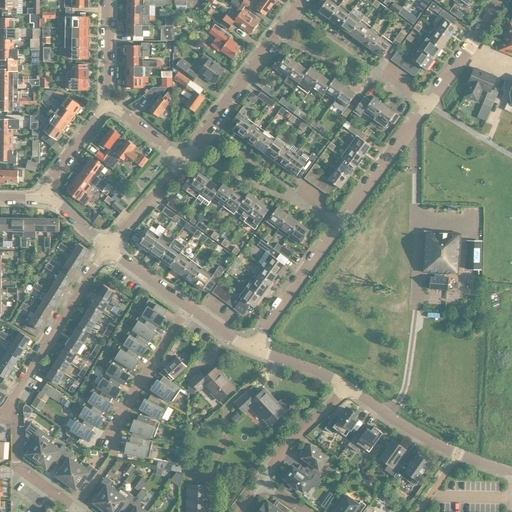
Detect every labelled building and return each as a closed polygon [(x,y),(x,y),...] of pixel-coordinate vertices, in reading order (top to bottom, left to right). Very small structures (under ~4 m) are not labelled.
[(0,0),(0,9),(2,10),(2,14),(17,14),(17,0),(13,0),(0,0)] [(32,15),(29,15),(39,15),(40,15),(40,0),(32,0),(32,15)] [(64,0),(64,8),(88,8),(88,0),(64,0)] [(262,0),(255,9),(265,16),(275,2),(272,0),(262,0)] [(320,0),(317,4),(321,7),(318,12),(328,19),(339,4),(333,0),(320,0)] [(376,9),(380,4),(375,0),(371,6),(376,9)] [(422,12),(431,0),(423,0),(417,8),(422,12)] [(455,19),(432,2),(428,7),(442,17),(434,28),(449,38),(457,28),(452,24),(455,19)] [(394,3),(390,9),(393,11),(398,14),(401,9),(394,3)] [(258,25),(253,21),(256,17),(250,13),(248,15),(242,10),(245,7),(242,4),(239,8),(234,15),(229,12),(220,24),(228,29),(234,22),(251,34),(258,25)] [(350,12),(339,4),(328,19),(339,27),(350,12)] [(149,6),(143,6),(127,6),(127,7),(125,8),(125,12),(127,13),(127,16),(149,17),(149,6)] [(449,12),(459,20),(463,15),(453,7),(449,12)] [(386,17),(390,11),(386,8),(382,13),(386,17)] [(350,35),(361,20),(350,12),(339,27),(350,35)] [(39,15),(29,15),(29,24),(33,24),(33,30),(39,30),(39,29),(39,28),(39,24),(39,19),(39,15)] [(126,25),(126,26),(143,27),(149,27),(149,17),(127,16),(126,20),(125,20),(125,24),(126,25)] [(0,29),(13,29),(13,28),(14,22),(17,23),(18,20),(0,18),(0,29)] [(88,18),(71,18),(65,18),(65,28),(88,29),(88,26),(89,25),(89,21),(88,20),(88,18)] [(165,18),(164,26),(172,27),(173,27),(173,18),(170,18),(165,18)] [(511,18),(510,23),(505,33),(502,42),(498,51),(511,56),(511,18)] [(350,35),(360,43),(371,28),(361,20),(350,35)] [(239,51),(234,47),(235,45),(229,40),(231,36),(214,24),(208,32),(215,38),(210,46),(219,53),(220,51),(232,60),(239,51)] [(418,33),(421,28),(416,24),(413,29),(418,33)] [(149,27),(143,27),(126,26),(126,30),(125,30),(125,35),(126,35),(126,37),(143,37),(143,32),(149,32),(149,27)] [(172,41),(172,27),(164,26),(161,26),(160,41),(172,41)] [(0,39),(17,40),(17,39),(17,37),(18,28),(13,28),(13,29),(0,29),(0,39)] [(88,29),(65,28),(65,38),(71,38),(88,39),(88,36),(89,35),(89,31),(88,30),(88,29)] [(382,35),(371,28),(360,43),(371,50),(382,35)] [(441,49),(449,38),(434,28),(426,38),(441,49)] [(399,45),(406,34),(401,30),(394,41),(399,45)] [(382,35),(371,50),(382,58),(393,43),(382,35)] [(410,43),(414,39),(409,35),(405,40),(410,43)] [(65,38),(65,43),(65,48),(64,48),(64,49),(87,49),(87,48),(89,47),(89,43),(87,42),(88,39),(71,38),(65,38)] [(434,60),(441,49),(426,38),(419,49),(434,60)] [(0,50),(13,51),(13,50),(13,44),(17,44),(17,41),(17,40),(0,39),(0,50)] [(32,41),(30,41),(30,51),(31,51),(39,51),(39,41),(32,41)] [(126,54),(126,57),(142,57),(149,57),(149,52),(143,51),(143,47),(126,46),(126,48),(125,49),(125,53),(126,54)] [(64,48),(59,48),(59,55),(70,55),(70,59),(87,59),(87,58),(89,57),(89,53),(87,53),(87,49),(64,49),(64,48)] [(426,70),(434,60),(419,49),(411,59),(412,60),(417,63),(421,67),(426,70)] [(0,59),(0,60),(0,65),(20,66),(20,60),(17,60),(17,57),(17,50),(13,50),(13,51),(0,50),(0,59)] [(390,60),(395,64),(402,53),(398,50),(390,60)] [(173,67),(183,74),(186,70),(190,65),(173,53),(173,67)] [(407,56),(402,53),(395,64),(399,67),(407,56)] [(195,69),(199,72),(207,77),(205,79),(212,84),(213,82),(215,83),(224,71),(204,56),(200,62),(195,69)] [(271,67),(286,78),(297,63),(287,56),(283,60),(279,57),(271,67)] [(412,60),(411,59),(407,56),(399,67),(404,70),(412,60)] [(160,68),(160,62),(142,62),(142,57),(126,57),(126,58),(125,59),(125,63),(126,64),(126,67),(148,68),(148,67),(160,68)] [(404,70),(409,74),(417,63),(412,60),(404,70)] [(307,71),(297,63),(286,78),(284,82),(294,90),(297,86),(310,67),(307,71)] [(421,67),(417,63),(409,74),(414,77),(421,67)] [(0,80),(13,80),(17,80),(17,73),(17,72),(19,72),(22,70),(22,66),(20,66),(0,65),(0,69),(0,80)] [(70,73),(66,73),(65,80),(70,80),(87,80),(87,77),(88,76),(88,72),(87,71),(87,70),(87,66),(71,66),(70,73)] [(124,75),(126,76),(126,77),(142,78),(148,78),(148,68),(126,67),(126,71),(125,71),(124,75)] [(310,67),(297,86),(307,94),(310,90),(321,75),(310,67)] [(490,90),(495,78),(474,69),(468,83),(470,84),(465,97),(476,101),(482,87),(488,89),(490,90)] [(191,81),(195,76),(186,70),(183,74),(191,81)] [(192,90),(196,85),(178,72),(173,79),(185,89),(184,90),(181,94),(189,100),(185,106),(194,113),(204,99),(192,90)] [(310,90),(320,98),(334,79),(331,82),(321,75),(310,90)] [(124,86),(125,87),(125,88),(142,88),(142,78),(126,77),(125,81),(124,82),(124,86)] [(345,87),(334,79),(320,98),(321,98),(323,94),(334,102),(345,87)] [(0,89),(17,90),(17,88),(17,83),(17,80),(13,80),(0,80),(0,89)] [(39,86),(39,88),(42,88),(42,89),(50,89),(50,84),(48,84),(48,80),(39,80),(39,86)] [(70,80),(65,80),(65,90),(82,91),(87,91),(87,89),(88,88),(88,84),(87,84),(87,80),(70,80)] [(261,91),(272,98),(275,93),(265,85),(261,91)] [(355,94),(345,87),(334,102),(344,109),(340,115),(345,118),(352,108),(348,105),(355,94)] [(172,88),(152,88),(142,97),(150,103),(152,101),(155,103),(149,110),(158,117),(168,104),(172,108),(172,88)] [(488,89),(482,104),(491,108),(497,93),(493,91),(490,90),(488,89)] [(23,99),(22,105),(28,105),(28,102),(28,98),(21,98),(21,92),(17,92),(0,92),(0,101),(17,102),(17,99),(23,99)] [(256,97),(267,105),(271,100),(260,92),(256,97)] [(46,102),(49,97),(43,93),(43,94),(40,98),(46,102)] [(364,96),(353,112),(360,117),(363,112),(374,120),(384,106),(373,98),(370,102),(364,96)] [(61,106),(74,116),(81,107),(67,97),(64,101),(59,97),(55,102),(61,106)] [(278,103),(282,106),(286,101),(282,98),(278,103)] [(0,111),(17,112),(19,112),(19,105),(22,105),(23,99),(17,99),(17,102),(0,101),(0,111)] [(297,108),(286,101),(282,106),(293,114),(297,108)] [(68,124),(74,116),(61,106),(58,109),(53,106),(50,110),(49,110),(55,114),(68,124)] [(384,106),(374,120),(384,128),(389,122),(390,123),(393,125),(399,117),(396,114),(385,107),(384,106)] [(241,109),(232,121),(237,125),(233,131),(243,139),(253,125),(254,124),(243,116),(246,113),(247,111),(242,108),(241,109)] [(282,116),(286,111),(281,108),(277,113),(282,116)] [(307,116),(297,108),(293,114),(304,121),(307,116)] [(68,124),(55,114),(49,110),(46,115),(52,119),(49,123),(62,132),(68,124)] [(292,115),(288,120),(292,124),(296,119),(292,115)] [(62,132),(49,123),(39,116),(39,122),(42,124),(39,127),(39,129),(45,133),(41,139),(52,147),(62,132)] [(0,129),(12,130),(19,130),(19,121),(0,120),(0,129)] [(314,129),(318,124),(313,120),(310,126),(314,129)] [(37,121),(32,121),(29,121),(29,130),(31,130),(37,131),(37,121)] [(303,131),(307,126),(302,123),(299,128),(303,131)] [(253,125),(243,139),(254,146),(264,133),(264,131),(254,124),(253,125)] [(363,141),(367,136),(365,134),(351,124),(346,131),(356,138),(349,147),(364,158),(371,147),(363,141)] [(0,139),(16,140),(16,137),(12,137),(12,130),(0,129),(0,139)] [(103,155),(98,151),(94,156),(103,163),(121,139),(118,137),(119,136),(110,129),(100,143),(98,146),(104,150),(105,148),(107,149),(103,155)] [(369,129),(365,134),(367,136),(369,137),(373,132),(369,129)] [(264,133),(254,146),(264,153),(264,154),(278,135),(275,139),(264,131),(264,133)] [(264,153),(263,155),(273,163),(274,161),(285,146),(288,142),(287,141),(288,140),(279,135),(278,135),(264,154),(264,153)] [(103,163),(104,163),(110,168),(118,157),(125,162),(128,164),(134,156),(131,153),(135,148),(126,141),(124,142),(121,139),(103,163)] [(0,151),(12,151),(12,144),(16,144),(16,142),(0,141),(0,151)] [(332,151),(335,147),(330,143),(327,147),(332,151)] [(285,146),(274,161),(286,169),(295,156),(300,150),(299,149),(293,145),(290,149),(285,146)] [(364,158),(349,147),(341,158),(356,169),(364,158)] [(300,150),(286,169),(296,177),(302,169),(306,172),(307,170),(315,160),(316,158),(312,154),(309,157),(300,150)] [(16,151),(12,151),(0,151),(0,160),(16,161),(16,151)] [(324,162),(327,157),(322,154),(319,158),(324,162)] [(135,162),(141,166),(146,159),(141,155),(135,162)] [(25,169),(32,171),(35,172),(37,164),(36,164),(37,160),(31,158),(30,162),(27,161),(25,169)] [(348,180),(356,169),(341,158),(333,169),(348,180)] [(86,165),(84,167),(102,180),(105,176),(101,172),(104,169),(90,159),(89,160),(88,160),(85,163),(86,165)] [(6,166),(0,165),(0,183),(17,184),(18,180),(20,180),(20,174),(18,174),(18,171),(17,171),(17,168),(6,166)] [(80,173),(78,175),(100,191),(100,192),(102,189),(102,185),(100,184),(102,181),(102,180),(84,167),(83,168),(82,168),(79,171),(80,173)] [(309,183),(318,172),(312,168),(304,180),(309,183)] [(340,191),(348,180),(333,169),(326,178),(325,180),(330,184),(335,187),(340,191)] [(309,183),(314,187),(322,175),(318,172),(309,183)] [(181,189),(196,200),(198,197),(209,182),(198,174),(195,179),(191,176),(181,189)] [(74,178),(72,181),(73,183),(72,184),(90,197),(93,193),(97,195),(100,191),(78,175),(76,178),(74,178)] [(314,187),(319,190),(325,180),(326,178),(322,175),(314,187)] [(319,190),(323,193),(330,184),(325,180),(319,190)] [(209,182),(198,197),(196,200),(206,207),(209,204),(223,185),(222,185),(219,189),(209,182)] [(67,191),(66,192),(85,206),(91,197),(90,197),(72,184),(70,186),(68,186),(66,189),(67,191)] [(123,189),(117,184),(114,189),(119,193),(123,189)] [(328,197),(335,187),(330,184),(323,193),(328,197)] [(223,185),(209,204),(206,207),(207,208),(213,200),(223,207),(233,193),(223,185)] [(243,200),(233,193),(223,207),(233,215),(247,196),(243,200)] [(107,196),(104,201),(109,206),(113,201),(111,199),(109,197),(107,196)] [(244,222),(247,218),(258,204),(247,196),(233,215),(233,216),(236,212),(241,216),(239,219),(244,222)] [(176,213),(180,208),(170,200),(166,206),(176,213)] [(120,214),(124,209),(115,201),(115,202),(111,206),(120,214)] [(247,218),(244,222),(255,230),(268,212),(258,204),(247,218)] [(99,210),(106,216),(109,211),(102,206),(99,210)] [(165,207),(161,213),(172,221),(176,215),(165,207)] [(270,212),(264,221),(277,230),(288,216),(278,208),(273,214),(270,212)] [(99,215),(93,223),(100,228),(105,220),(99,215)] [(298,223),(288,216),(277,230),(288,238),(298,223)] [(193,225),(197,220),(193,217),(189,222),(193,225)] [(12,219),(0,219),(0,225),(0,231),(12,232),(12,219)] [(21,238),(21,243),(26,243),(26,237),(24,237),(24,232),(24,219),(12,219),(12,232),(19,232),(19,238),(21,238)] [(24,232),(30,232),(35,232),(35,219),(24,219),(24,232)] [(35,219),(35,232),(47,232),(47,219),(35,219)] [(47,219),(47,232),(59,232),(59,219),(47,219)] [(204,233),(208,228),(199,221),(195,227),(204,233)] [(182,228),(187,231),(191,226),(186,223),(182,228)] [(298,223),(288,238),(299,246),(309,231),(298,223)] [(148,231),(138,245),(149,253),(159,238),(152,233),(153,231),(150,229),(148,231)] [(197,239),(201,233),(197,230),(193,236),(197,239)] [(424,231),(421,272),(435,273),(434,277),(430,277),(430,278),(429,290),(447,291),(448,278),(444,278),(444,274),(448,274),(457,275),(460,234),(424,231)] [(214,241),(218,235),(214,232),(210,237),(214,241)] [(159,238),(149,253),(159,260),(170,246),(173,242),(163,234),(160,239),(159,238)] [(268,243),(272,238),(267,235),(263,240),(268,243)] [(207,238),(204,243),(208,246),(212,241),(207,238)] [(225,248),(229,243),(224,240),(220,245),(225,248)] [(262,265),(277,276),(285,266),(276,260),(280,254),(277,252),(273,249),(260,240),(257,245),(269,255),(262,265)] [(467,241),(466,254),(466,269),(480,269),(480,254),(481,241),(467,241)] [(173,242),(170,246),(159,260),(170,268),(180,253),(174,249),(177,245),(173,242)] [(78,244),(72,254),(83,261),(89,251),(78,244)] [(277,244),(273,249),(277,252),(281,247),(277,244)] [(281,247),(277,252),(280,254),(288,260),(293,254),(282,246),(281,247)] [(236,256),(239,251),(235,247),(231,252),(236,256)] [(191,261),(180,253),(170,268),(180,276),(191,261)] [(83,261),(72,254),(65,264),(77,271),(83,261)] [(234,262),(239,265),(242,261),(237,257),(234,262)] [(202,269),(191,261),(180,276),(191,283),(202,269)] [(77,271),(65,264),(59,274),(70,281),(77,271)] [(278,278),(277,276),(262,265),(254,276),(269,287),(272,283),(274,284),(278,278)] [(216,270),(222,275),(225,270),(219,266),(216,270)] [(226,272),(232,276),(235,271),(230,268),(226,272)] [(212,276),(202,269),(191,283),(201,291),(204,287),(210,291),(222,275),(216,270),(212,276)] [(70,281),(59,274),(53,284),(64,291),(70,281)] [(254,276),(246,287),(263,299),(271,288),(269,287),(254,276)] [(211,293),(216,297),(224,286),(219,283),(211,293)] [(64,291),(53,284),(47,294),(58,301),(64,291)] [(103,285),(96,296),(109,303),(115,293),(103,285)] [(216,297),(221,300),(229,290),(224,286),(216,297)] [(230,307),(235,311),(240,314),(247,304),(253,308),(257,304),(258,305),(263,299),(246,287),(239,297),(238,297),(230,307)] [(221,300),(226,304),(233,293),(229,290),(221,300)] [(238,297),(233,293),(226,304),(230,307),(238,297)] [(47,294),(41,304),(52,311),(58,301),(47,294)] [(90,306),(102,313),(109,303),(96,296),(90,306)] [(112,299),(110,304),(117,308),(120,304),(112,299)] [(148,300),(139,315),(157,326),(157,327),(159,328),(165,318),(163,317),(166,312),(148,300)] [(46,321),(52,311),(41,304),(35,314),(46,321)] [(84,316),(96,324),(102,313),(90,306),(84,316)] [(117,322),(123,312),(119,309),(115,314),(114,314),(111,319),(117,322)] [(39,331),(46,321),(35,314),(31,319),(24,315),(22,320),(39,331)] [(138,322),(133,330),(132,331),(148,340),(148,341),(150,342),(156,333),(154,331),(157,327),(157,326),(139,315),(135,321),(138,322)] [(84,316),(77,326),(90,334),(96,324),(84,316)] [(83,344),(90,334),(77,326),(71,336),(83,344)] [(148,341),(148,340),(132,331),(133,330),(130,329),(126,335),(129,337),(124,345),(139,355),(141,357),(147,347),(145,345),(148,341)] [(13,343),(24,349),(30,339),(19,332),(13,343)] [(77,354),(83,344),(71,336),(65,347),(77,354)] [(172,352),(176,345),(173,342),(168,349),(172,352)] [(18,359),(24,349),(13,343),(7,353),(18,359)] [(132,371),(138,361),(136,360),(139,355),(124,345),(121,343),(117,349),(120,351),(115,359),(130,369),(132,371)] [(65,347),(59,357),(71,364),(77,354),(65,347)] [(91,363),(98,353),(93,350),(90,355),(86,352),(83,358),(91,363)] [(12,369),(18,359),(7,353),(1,362),(12,369)] [(64,375),(71,364),(59,357),(52,367),(64,375)] [(127,374),(130,369),(115,359),(112,357),(109,364),(111,365),(106,373),(106,374),(121,383),(124,385),(130,375),(127,374)] [(170,364),(165,358),(160,363),(165,369),(164,369),(168,373),(166,375),(171,381),(173,379),(186,367),(177,357),(170,364)] [(0,376),(5,380),(12,369),(1,362),(0,363),(0,376)] [(58,385),(64,375),(52,367),(46,378),(58,385)] [(205,378),(199,372),(193,379),(189,382),(190,383),(187,385),(187,391),(190,395),(196,390),(199,393),(204,388),(218,403),(234,388),(216,368),(205,378)] [(97,388),(112,397),(112,398),(115,399),(121,390),(118,388),(121,383),(106,374),(106,373),(103,372),(100,378),(102,379),(97,387),(97,388)] [(159,382),(157,380),(150,390),(152,391),(151,393),(157,398),(158,396),(168,402),(172,402),(180,389),(163,377),(159,382)] [(72,394),(79,383),(74,381),(68,391),(72,394)] [(62,395),(45,384),(40,392),(58,403),(62,395)] [(109,402),(112,398),(112,397),(97,388),(97,387),(95,386),(91,392),(93,394),(88,402),(103,412),(106,414),(112,404),(109,402)] [(285,400),(284,400),(282,400),(281,400),(280,400),(279,401),(277,403),(264,389),(253,399),(246,392),(234,403),(244,414),(249,409),(247,406),(249,404),(268,425),(272,421),(274,423),(287,411),(287,410),(288,409),(288,408),(289,407),(289,406),(288,405),(288,404),(288,403),(287,402),(286,402),(286,401),(285,400)] [(144,399),(139,410),(141,411),(140,413),(146,417),(148,414),(158,420),(161,419),(169,406),(150,396),(147,401),(144,399)] [(32,406),(37,410),(42,401),(37,398),(32,406)] [(63,398),(60,403),(67,408),(70,403),(63,398)] [(84,408),(79,416),(95,426),(94,426),(97,428),(103,418),(100,417),(103,412),(88,402),(86,400),(82,406),(84,408)] [(28,406),(25,404),(23,408),(23,415),(28,419),(33,410),(28,406)] [(335,434),(343,440),(356,422),(353,420),(356,415),(349,410),(348,410),(347,410),(346,410),(345,410),(345,411),(344,411),(339,418),(335,414),(324,429),(331,434),(332,434),(333,435),(334,434),(335,434)] [(73,420),(76,422),(70,431),(88,442),(94,432),(92,431),(94,426),(95,426),(79,416),(77,414),(73,420)] [(237,425),(243,419),(237,414),(232,419),(237,425)] [(137,421),(134,420),(130,431),(132,432),(131,434),(138,437),(139,435),(150,439),(153,437),(159,423),(139,416),(137,421)] [(31,460),(32,460),(36,463),(53,439),(31,423),(25,431),(25,437),(34,444),(26,455),(32,459),(31,460)] [(361,447),(369,453),(382,434),(373,427),(371,431),(367,429),(363,435),(357,431),(347,446),(357,453),(361,447)] [(134,458),(134,456),(145,458),(149,456),(152,441),(131,437),(130,443),(127,442),(124,454),(127,454),(126,457),(134,458)] [(59,462),(63,457),(68,450),(62,446),(60,449),(51,443),(53,439),(36,463),(40,466),(40,465),(46,469),(54,458),(59,462)] [(388,465),(384,471),(393,477),(401,466),(396,462),(405,450),(392,441),(379,459),(388,465)] [(304,453),(303,455),(302,457),(302,459),(309,464),(306,469),(319,478),(322,473),(320,471),(329,458),(311,446),(306,452),(304,453)] [(61,481),(65,484),(80,464),(78,466),(69,459),(73,454),(68,450),(63,457),(59,462),(64,465),(56,476),(62,480),(61,481)] [(401,466),(393,477),(399,481),(401,477),(414,486),(430,464),(417,454),(408,466),(403,463),(401,466)] [(86,469),(80,464),(65,484),(70,488),(70,487),(76,491),(84,480),(89,483),(98,472),(89,465),(86,469)] [(124,472),(128,475),(134,468),(130,465),(124,472)] [(174,465),(172,471),(181,473),(182,466),(174,465)] [(303,491),(307,493),(313,486),(309,483),(314,475),(303,467),(300,472),(293,467),(292,468),(291,467),(286,474),(287,475),(284,479),(290,483),(289,485),(295,489),(296,488),(302,492),(303,491)] [(99,508),(103,511),(118,491),(111,487),(114,483),(105,477),(97,489),(102,492),(94,503),(99,507),(99,508)] [(187,485),(185,511),(207,511),(209,486),(187,485)] [(381,499),(385,493),(380,489),(376,495),(381,499)] [(141,490),(135,499),(127,510),(129,511),(146,511),(141,508),(144,505),(141,502),(146,494),(141,490)] [(124,496),(118,491),(103,511),(117,511),(122,507),(127,510),(135,499),(126,492),(124,496)] [(321,506),(325,509),(334,496),(330,493),(321,506)] [(334,511),(360,511),(365,506),(360,502),(358,505),(346,496),(334,511)] [(291,511),(278,502),(275,507),(267,502),(265,506),(264,505),(262,507),(261,506),(258,511),(291,511)]
